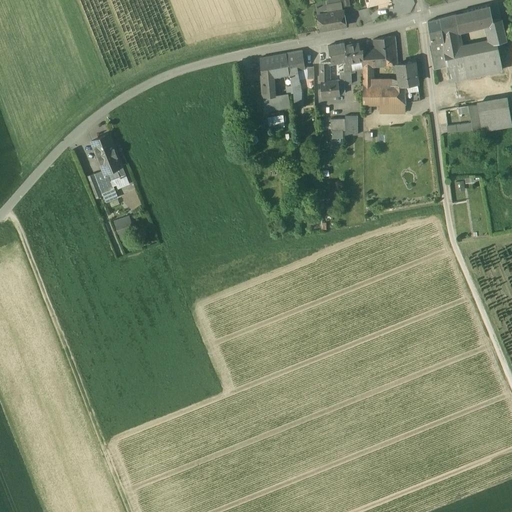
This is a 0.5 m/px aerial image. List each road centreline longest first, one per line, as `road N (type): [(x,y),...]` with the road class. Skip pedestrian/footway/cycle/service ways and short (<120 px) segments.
road 1 (residential): [(424,16),(176,72),(68,140),(0,215)]
road 2 (track): [(8,206),(134,511)]
road 3 (residential): [(452,240),(424,16)]
road 4 (track): [(511,384),(452,240)]
